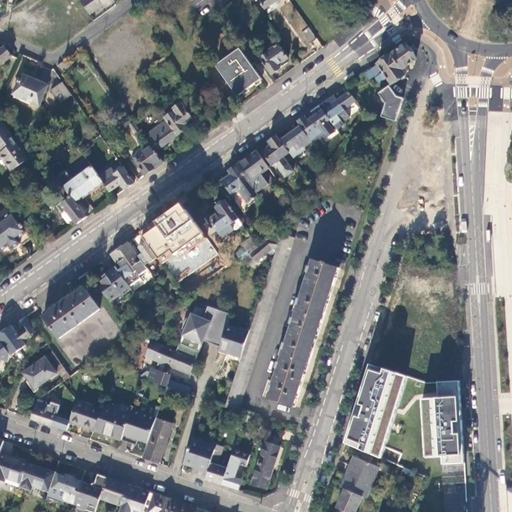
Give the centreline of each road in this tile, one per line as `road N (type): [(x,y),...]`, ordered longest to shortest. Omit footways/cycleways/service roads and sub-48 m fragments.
road 1 (primary): [(330,68),(0,306)]
road 2 (secondary): [(473,201),(491,511)]
road 3 (residential): [(296,511),(383,237)]
road 4 (residential): [(253,511),(0,422)]
road 5 (residential): [(0,35),(54,56),(133,0)]
road 6 (secondary): [(458,41),(472,182)]
road 7 (secondary): [(472,182),(484,80),(498,50)]
